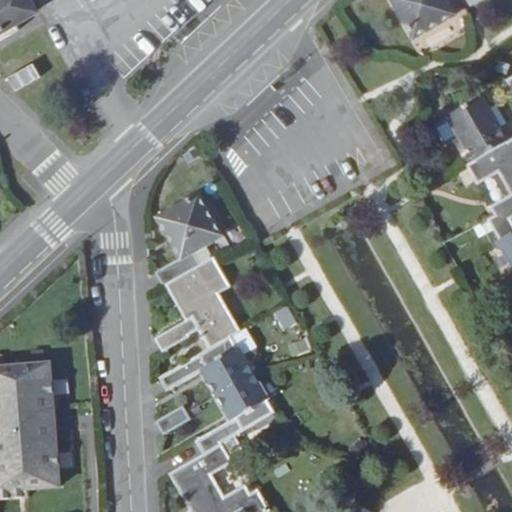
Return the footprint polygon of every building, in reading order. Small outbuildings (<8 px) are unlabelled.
[(36,4),(33,0),(0,0),(0,32),(39,10),(36,4)] [(447,0),(395,0),(393,1),(416,41),(457,17),(447,0)] [(9,78),(17,91),(41,78),(34,64),(9,78)] [(477,163),(511,143),(486,99),(451,119),(477,163)] [(511,142),(511,143),(477,163),(472,166),(482,183),(502,171),(511,188),(511,198),(499,206),(504,215),(491,222),(503,243),(511,238),(511,142)] [(157,275),(164,288),(168,286),(203,266),(197,256),(224,240),(199,199),(161,221),(182,260),(157,275)] [(511,238),(503,243),(500,245),(511,266),(511,238)] [(210,351),(241,333),(220,296),(232,289),(215,260),(203,266),(168,286),(188,322),(157,341),(164,354),(200,333),(210,351)] [(241,333),(210,351),(162,378),(170,392),(203,374),(217,397),(254,377),(248,366),(253,363),(257,358),(259,351),(247,330),(241,333)] [(55,365),(0,368),(0,490),(64,487),(59,424),(52,425),(51,414),(58,413),(55,365)] [(276,416),(254,377),(217,397),(232,424),(198,443),(206,456),(223,446),(276,416)] [(192,421),(185,409),(158,424),(165,436),(192,421)] [(62,413),(58,413),(51,414),(52,425),(59,424),(62,424),(62,413)] [(272,511),(260,491),(250,497),(245,488),(227,498),(213,475),(233,463),(223,446),(206,456),(173,474),(193,511),(272,511)] [(32,489),(0,490),(0,491),(0,500),(32,498),(32,489)]
